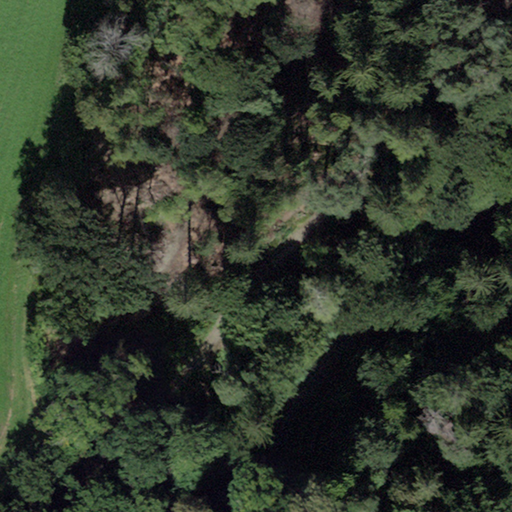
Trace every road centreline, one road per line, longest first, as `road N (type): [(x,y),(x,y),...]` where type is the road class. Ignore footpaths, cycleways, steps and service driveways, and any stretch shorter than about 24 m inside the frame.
road 1 (track): [(33,511),(78,491),(500,0)]
road 2 (track): [(203,511),(272,457),(319,371),(511,188)]
